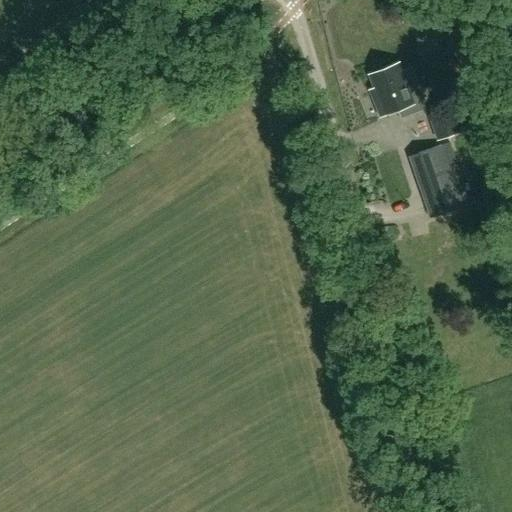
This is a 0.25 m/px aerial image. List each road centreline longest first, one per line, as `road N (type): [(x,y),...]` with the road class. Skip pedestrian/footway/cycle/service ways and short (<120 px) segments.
road 1 (track): [(423,511),(348,202)]
road 2 (primary): [(0,154),(235,0)]
road 3 (unclassified): [(348,202),(293,0)]
